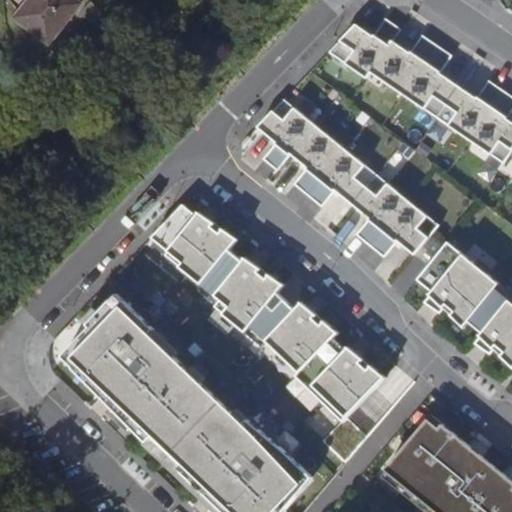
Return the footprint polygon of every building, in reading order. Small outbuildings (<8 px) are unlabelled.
[(25,0),(15,13),(46,37),(76,0),(25,0)] [(85,0),(77,10),(98,27),(108,15),(90,0),(85,0)] [(494,157),(503,144),(511,150),(511,122),(510,121),(511,118),(511,96),(492,83),(480,101),(444,76),(456,58),(426,38),(414,55),(397,43),(405,32),(389,21),(377,39),(359,27),(337,50),(353,60),(349,66),(370,80),(374,75),(428,111),(436,98),(461,115),(452,128),(494,157)] [(353,60),(337,50),(332,55),(349,66),(353,60)] [(461,115),(436,98),(428,111),(452,128),(461,115)] [(299,111),(287,102),(276,113),(288,124),(299,111)] [(421,232),(431,219),(392,187),(382,199),(359,181),(369,169),(299,111),(288,124),(276,113),(260,130),(279,145),(266,162),(280,174),(294,157),(310,170),(297,187),(325,210),(338,193),(372,221),(359,237),(387,260),(400,244),(418,258),(433,241),(421,232)] [(511,150),(503,144),(494,157),(506,165),(511,157),(511,150)] [(392,187),(369,169),(359,181),(382,199),(392,187)] [(189,204),(156,237),(174,251),(170,254),(225,300),(219,307),(251,332),(249,334),(267,348),(274,342),(306,373),(301,377),(348,421),(390,377),(356,347),(353,351),(340,338),(345,333),(309,302),(300,310),(282,294),(288,285),(252,258),(247,261),(235,250),(243,240),(207,213),(203,215),(189,204)] [(443,228),(431,219),(421,232),(433,241),(418,258),(417,259),(431,270),(447,252),(433,240),(443,228)] [(437,293),(428,304),(444,315),(448,310),(451,307),(456,310),(452,314),(468,330),(473,323),(487,334),(478,345),(494,356),(498,351),(501,347),(505,351),(502,355),(511,364),(511,296),(503,289),(507,283),(468,251),(463,257),(451,247),(447,252),(431,270),(421,281),(437,293)] [(511,287),(507,283),(503,289),(511,296),(511,287)] [(252,418),(248,422),(154,332),(158,327),(123,294),(94,325),(96,327),(68,356),(80,367),(79,368),(107,396),(108,394),(118,404),(111,411),(134,434),(139,429),(153,442),(158,436),(187,464),(183,468),(220,503),(213,510),(215,511),(288,511),(318,477),(290,450),(252,418)] [(511,511),(511,477),(437,416),(392,472),(393,473),(441,511),(511,511)] [(441,511),(393,473),(389,479),(429,511),(441,511)]
